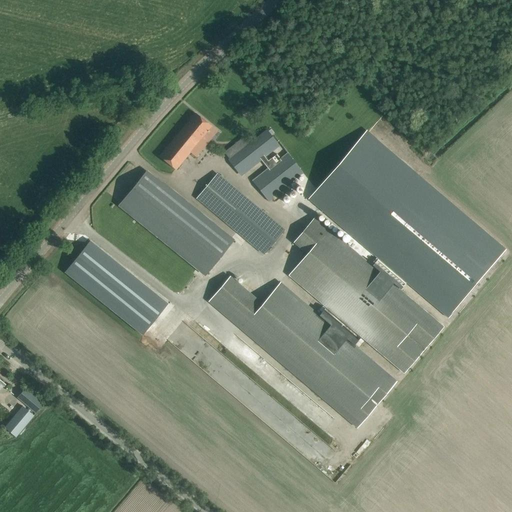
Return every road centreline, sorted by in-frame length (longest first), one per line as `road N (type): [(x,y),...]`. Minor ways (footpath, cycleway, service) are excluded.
road 1 (tertiary): [(0,297),(143,128),(276,0)]
road 2 (unclassified): [(204,511),(0,341)]
